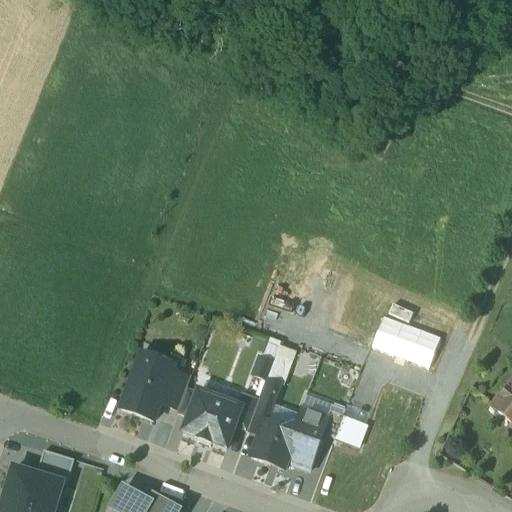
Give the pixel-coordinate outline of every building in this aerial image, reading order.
[(267,309),(306,323),(318,289),(279,275),(267,309)] [(172,359),(166,376),(170,377),(160,406),(178,413),(186,391),(191,379),(179,375),(184,363),(172,359)] [(166,376),(138,365),(120,411),(153,424),(160,406),(170,377),(166,376)] [(259,402),(247,433),(259,437),(264,423),(266,424),(279,387),(266,382),(259,402)] [(511,385),(492,409),(511,425),(511,385)] [(197,395),(186,391),(178,413),(177,415),(188,419),(198,395),(197,395)] [(236,409),(197,395),(198,395),(188,419),(183,435),(226,451),(234,429),(241,411),(236,409)] [(259,402),(241,395),(236,409),(241,411),(234,429),(247,434),(247,433),(259,402)] [(301,411),(292,434),(266,424),(264,423),(259,437),(250,460),(284,472),(286,465),(309,474),(323,437),(329,421),(327,420),(301,411)] [(342,419),(329,414),(327,420),(329,421),(323,437),(334,441),(342,419)] [(342,419),(334,441),(358,450),(367,428),(342,419)] [(44,455),(36,478),(62,486),(65,487),(72,464),(44,455)] [(2,505),(26,511),(54,511),(62,486),(36,478),(12,471),(2,505)] [(145,511),(149,506),(123,490),(111,510),(114,511),(145,511)] [(175,511),(153,499),(149,506),(145,511),(175,511)]
